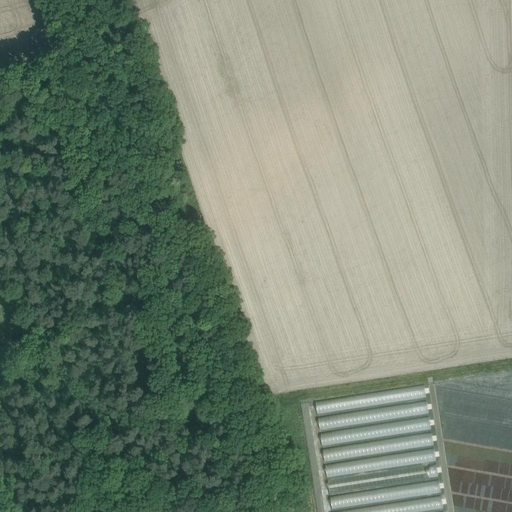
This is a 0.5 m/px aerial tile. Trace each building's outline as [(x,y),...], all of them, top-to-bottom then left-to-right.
[(316,413),(425,397),(423,385),(314,401),(316,413)] [(319,428),(428,414),(426,401),(317,415),(319,428)] [(445,416),(444,475),(511,476),(511,449),(495,449),(500,440),(495,440),(486,434),(482,434),(478,442),(465,435),(460,435),(460,428),(464,428),(453,422),(447,422),(447,416),(445,416)] [(429,417),(319,431),(321,446),(322,446),(324,459),(433,446),(431,431),(430,431),(429,417)] [(326,476),(435,462),(434,449),(325,463),(326,476)]
